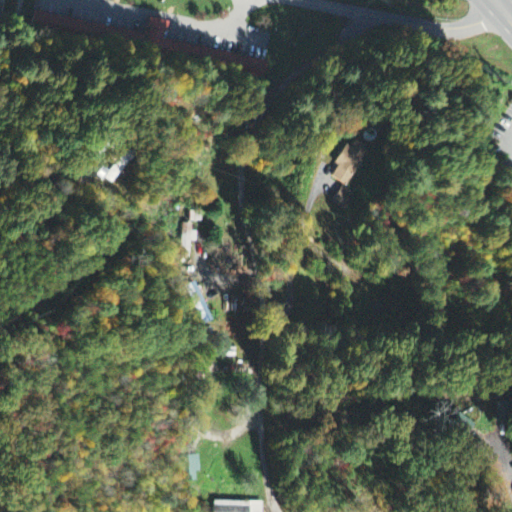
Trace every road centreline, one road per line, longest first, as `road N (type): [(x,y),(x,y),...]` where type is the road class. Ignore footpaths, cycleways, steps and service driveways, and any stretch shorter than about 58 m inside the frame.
road 1 (residential): [(285,511),(269,488),(246,161),(272,108),(349,38),(358,15)]
road 2 (residential): [(501,5),(479,22),(446,29),(295,0)]
